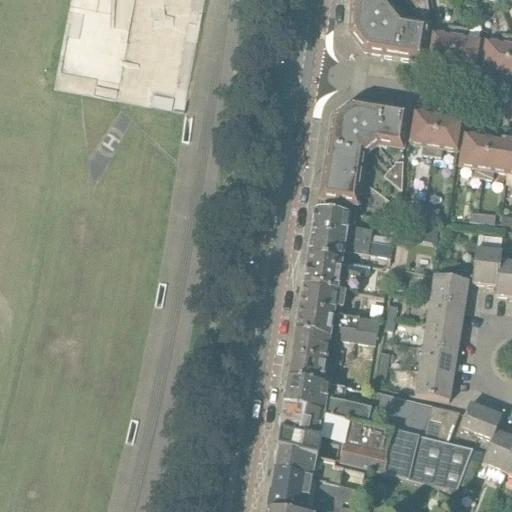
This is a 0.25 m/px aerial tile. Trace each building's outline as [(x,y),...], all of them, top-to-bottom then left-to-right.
[(414,16),(420,10),(421,19),(429,18),(426,0),(404,0),(402,1),(414,16)] [(511,0),(500,0),(499,5),(511,8),(511,4),(511,0)] [(352,19),(351,36),(392,8),(353,2),(353,9),(350,11),(350,17),(352,19)] [(394,61),(397,61),(403,23),(392,8),(351,36),(352,39),(355,41),(359,40),(365,48),(363,51),(364,55),(367,57),(384,59),(385,62),(392,63),(394,61)] [(403,23),(397,61),(401,62),(402,65),(408,65),(410,63),(423,65),(429,27),(403,23)] [(427,68),(452,72),(458,30),(448,29),(447,37),(432,35),(427,68)] [(458,30),(452,72),(476,75),(481,42),(467,40),(468,32),(458,30)] [(481,76),(505,80),(511,39),(501,37),(500,45),(486,43),(481,76)] [(380,151),(381,146),(386,114),(379,113),(378,110),(372,109),(370,111),(353,108),(350,110),(348,113),(349,116),(342,122),(372,155),(380,151)] [(386,114),(381,146),(403,150),(408,118),(396,115),(394,113),(388,112),(386,114)] [(421,159),(431,160),(437,120),(413,116),(408,148),(423,151),(421,159)] [(366,161),(372,155),(342,122),(338,120),(335,121),(333,123),(330,140),(366,161)] [(437,120),(431,160),(441,162),(442,154),(457,156),(462,123),(437,120)] [(458,179),(482,183),(489,142),(464,138),(458,179)] [(324,178),(355,183),(362,184),(366,161),(330,140),(327,141),(326,147),(329,149),(328,156),(325,157),(324,164),(326,166),(324,178)] [(493,176),(507,179),(511,150),(511,145),(489,142),(482,183),(492,184),(493,176)] [(394,170),(403,177),(403,166),(395,166),(394,168),(394,170)] [(389,175),(402,186),(403,177),(394,170),(389,175)] [(402,186),(389,175),(384,180),(402,195),(402,186)] [(355,183),(324,178),(322,190),(319,191),(318,198),(321,200),(320,204),(351,209),(355,183)] [(406,215),(406,206),(396,206),(396,215),(406,215)] [(469,226),(478,227),(479,217),(464,215),(465,211),(453,209),(451,223),(469,225),(469,226)] [(413,219),(425,221),(426,212),(414,210),(413,219)] [(425,221),(438,222),(439,213),(426,212),(425,221)] [(312,237),(369,247),(371,239),(372,235),(348,231),(350,220),(316,215),(312,237)] [(406,215),(396,215),(396,225),(406,225),(406,215)] [(478,227),(494,228),(496,219),(479,217),(478,227)] [(479,253),(502,254),(503,237),(480,236),(479,253)] [(344,256),(368,260),(369,247),(312,237),(308,261),(343,266),(344,256)] [(393,242),(371,239),(369,247),(391,251),(393,242)] [(369,247),(368,260),(390,262),(391,251),(369,247)] [(472,287),(496,290),(501,265),(501,255),(475,253),(472,287)] [(304,289),(346,296),(357,298),(360,278),(380,281),(381,273),(343,266),(308,261),(304,289)] [(495,299),(511,301),(511,266),(501,265),(496,290),(495,299)] [(429,304),(464,310),(468,285),(433,280),(429,304)] [(391,292),(404,294),(406,285),(393,283),(391,292)] [(300,314),(335,319),(335,311),(343,313),(346,296),(304,289),(300,314)] [(425,329),(460,334),(464,310),(429,304),(425,329)] [(386,321),(395,323),(397,311),(388,309),(386,321)] [(296,337),(331,343),(375,350),(380,325),(335,319),(300,314),(296,337)] [(395,323),(386,321),(384,334),(393,336),(395,323)] [(422,351),(457,357),(460,334),(425,329),(422,351)] [(293,360),(327,366),(331,343),(296,337),(293,360)] [(418,375),(453,380),(457,357),(422,351),(418,375)] [(379,369),(388,370),(390,358),(380,356),(379,369)] [(289,384),(338,391),(340,381),(325,378),(327,366),(293,360),(289,384)] [(388,370),(379,369),(377,381),(386,383),(388,370)] [(453,380),(418,375),(414,400),(449,405),(453,380)] [(285,409),(367,430),(371,414),(342,407),(345,393),(338,391),(289,384),(285,409)] [(491,446),(496,436),(502,421),(470,408),(460,433),(491,446)] [(447,414),(432,411),(429,424),(441,427),(436,446),(447,448),(460,417),(447,414)] [(482,469),(504,478),(511,458),(511,442),(496,436),(491,446),(487,457),(482,469)] [(456,497),(466,470),(280,437),(278,453),(308,461),(312,444),(340,450),(336,467),(365,475),(456,497)] [(360,496),(365,475),(336,467),(308,461),(278,453),(274,476),(360,496)] [(313,485),(274,476),(271,497),(310,504),(313,485)] [(271,497),(269,508),(298,511),(358,511),(360,496),(313,485),(310,504),(271,497)]
